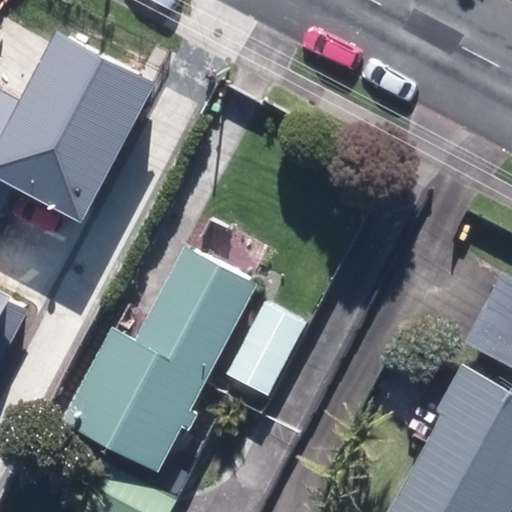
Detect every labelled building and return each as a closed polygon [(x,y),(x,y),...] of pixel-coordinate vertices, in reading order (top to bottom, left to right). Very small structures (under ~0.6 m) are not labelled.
[(0,93),(0,219),(1,220),(19,187),(82,220),(153,87),(56,36),(19,104),(0,93)] [(167,462),(258,285),(188,250),(141,342),(118,330),(69,424),(118,448),(87,509),(92,511),(91,511),(165,511),(186,472),(167,462)] [(511,279),(505,275),(469,338),(511,362),(511,279)] [(0,293),(0,364),(29,309),(0,293)] [(304,323),(267,304),(231,375),(268,394),(304,323)] [(499,511),(511,488),(511,393),(471,371),(395,511),(499,511)] [(267,419),(229,403),(198,479),(236,495),(267,419)]
